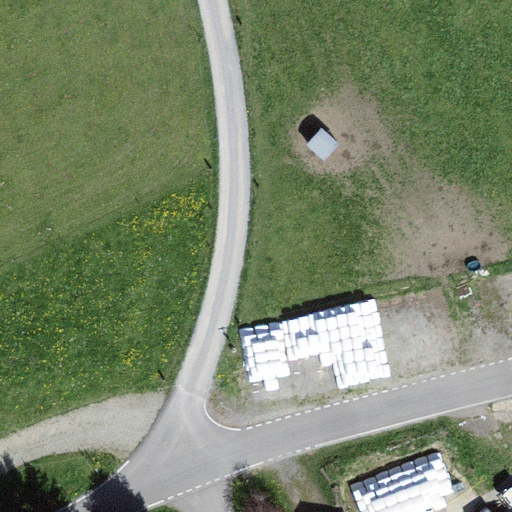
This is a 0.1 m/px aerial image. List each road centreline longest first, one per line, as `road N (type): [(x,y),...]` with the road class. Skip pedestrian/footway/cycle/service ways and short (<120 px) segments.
road 1 (track): [(215,0),(237,153),(236,223),(221,308),(192,395),(185,465)]
road 2 (unclassified): [(94,511),(185,465),(511,376)]
